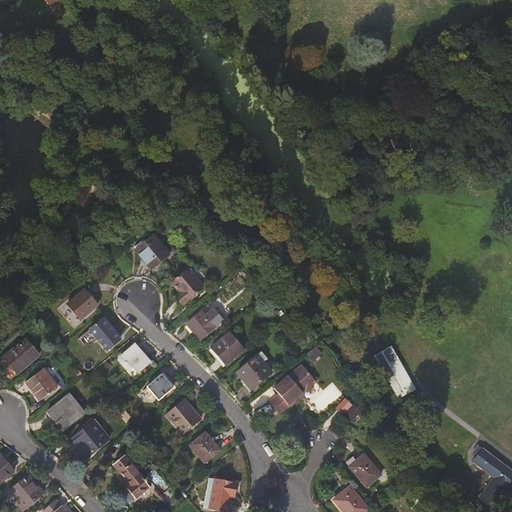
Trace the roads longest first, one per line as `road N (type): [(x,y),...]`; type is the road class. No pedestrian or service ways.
road 1 (residential): [(140,303),(158,334),(230,408),(292,497)]
road 2 (residential): [(5,416),(96,511)]
